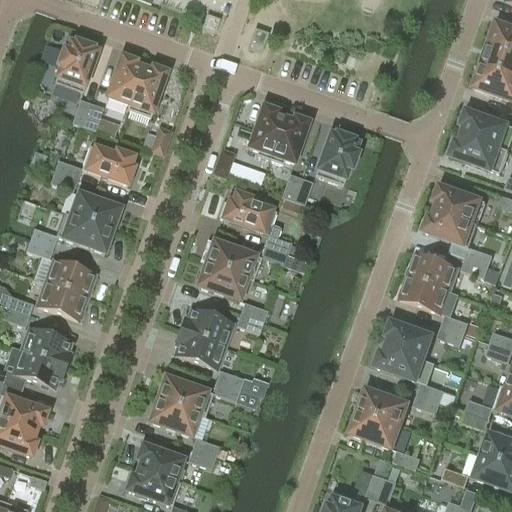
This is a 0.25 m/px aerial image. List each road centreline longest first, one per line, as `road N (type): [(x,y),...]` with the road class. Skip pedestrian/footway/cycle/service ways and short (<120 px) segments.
road 1 (residential): [(231,73),(75,511)]
road 2 (residential): [(296,511),(424,141)]
road 3 (residential): [(26,0),(231,73)]
road 4 (residential): [(231,73),(424,141)]
road 5 (residential): [(424,141),(475,0)]
